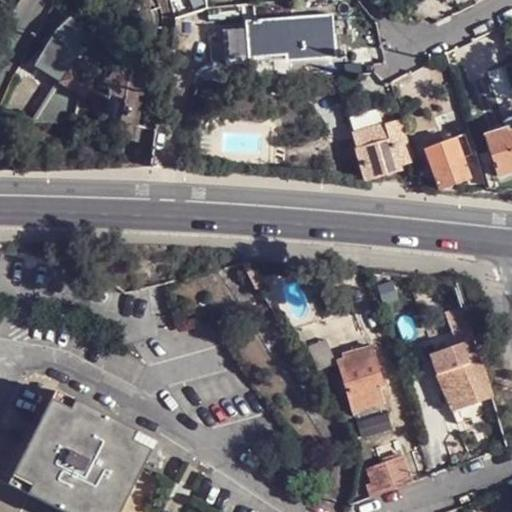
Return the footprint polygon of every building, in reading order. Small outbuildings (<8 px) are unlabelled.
[(68,22),(71,19),(63,11),(60,13),(68,22)] [(288,58),(333,55),(331,15),(260,21),(260,19),(253,19),(254,21),(248,22),(248,27),(250,55),(288,53),(288,58)] [(59,81),(64,83),(71,71),(80,55),(76,50),(89,37),(71,19),(68,22),(57,32),(36,67),(59,81)] [(226,61),(251,59),(250,55),(248,27),(223,29),(226,61)] [(131,80),(121,70),(113,77),(118,83),(130,82),(131,80)] [(86,96),(93,84),(71,71),(64,83),(84,96),(86,96)] [(36,119),(65,121),(71,117),(84,96),(64,83),(59,81),(36,119)] [(115,106),(113,118),(125,121),(127,109),(115,106)] [(0,125),(4,128),(8,125),(14,121),(0,114),(0,125)] [(367,180),(401,170),(399,166),(414,161),(405,132),(400,115),(352,130),(367,180)] [(125,121),(113,118),(112,120),(113,131),(123,134),(124,125),(125,121)] [(488,134),(504,129),(498,125),(489,128),(488,134)] [(498,176),(511,171),(511,130),(507,132),(506,128),(504,129),(488,134),(485,135),(498,176)] [(463,157),(472,154),(465,133),(425,147),(432,168),(463,157)] [(440,188),(470,177),(463,157),(432,168),(440,188)] [(500,183),(511,179),(511,171),(498,176),(500,183)] [(466,306),(450,311),(459,345),(476,339),(466,306)] [(324,337),(307,345),(317,369),(335,361),(324,337)] [(372,344),(343,353),(345,357),(347,366),(340,369),(354,415),(357,415),(356,411),(384,402),(379,384),(384,383),(372,344)] [(347,366),(345,357),(338,360),(340,369),(347,366)] [(473,364),(472,362),(439,373),(454,407),(493,395),(482,361),(473,364)] [(75,400),(56,391),(51,400),(71,409),(75,400)] [(120,511),(153,450),(133,440),(137,432),(75,400),(71,409),(51,400),(14,474),(33,483),(28,493),(66,511),(120,511)] [(388,413),(358,422),(362,440),(393,430),(388,413)] [(157,441),(137,432),(133,440),(153,450),(157,441)] [(414,480),(404,453),(366,467),(371,482),(367,483),(372,496),(414,480)] [(9,483),(28,493),(33,483),(14,474),(9,483)] [(9,483),(0,478),(0,511),(66,511),(28,493),(9,483)]
